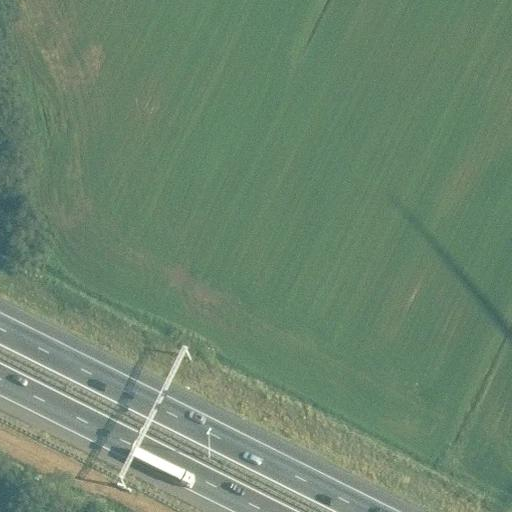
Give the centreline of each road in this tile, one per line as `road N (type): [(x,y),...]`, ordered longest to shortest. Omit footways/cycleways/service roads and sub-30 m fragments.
road 1 (motorway): [(374,511),(0,326)]
road 2 (motorway): [(0,381),(260,511)]
